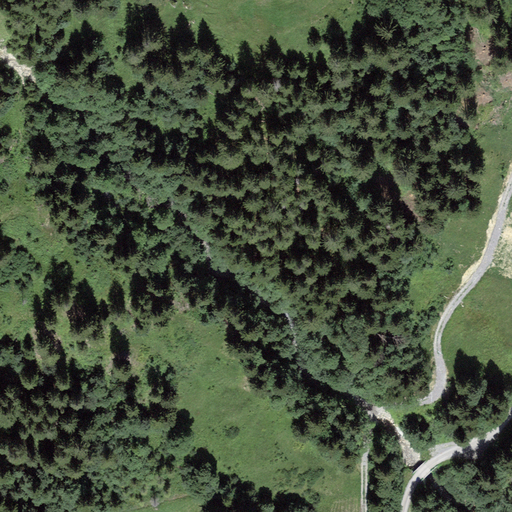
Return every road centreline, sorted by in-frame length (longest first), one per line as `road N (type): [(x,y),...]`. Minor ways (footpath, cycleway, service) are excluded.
road 1 (track): [(362,511),(368,423),(377,408),(416,403),(437,390),(440,327),(484,267),(511,181)]
road 2 (track): [(511,410),(483,443),(439,458),(418,476),(402,511)]
